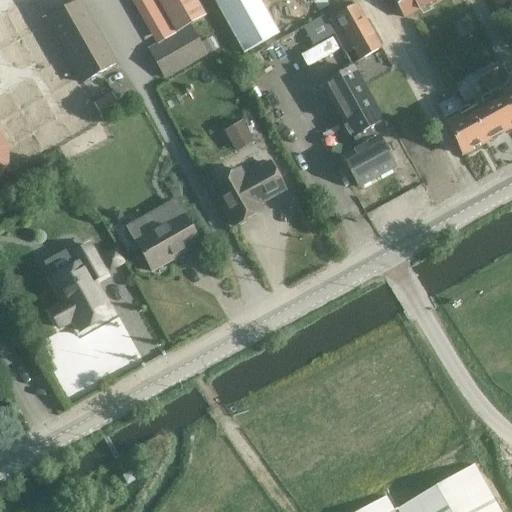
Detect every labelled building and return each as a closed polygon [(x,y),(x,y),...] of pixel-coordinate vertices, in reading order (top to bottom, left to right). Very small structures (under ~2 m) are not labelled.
[(81,85),(116,65),(79,0),(45,20),(81,85)] [(156,44),(175,33),(156,0),(135,0),(133,2),(156,44)] [(204,16),(194,0),(156,0),(175,33),(204,16)] [(211,0),(242,55),(278,34),(259,0),(211,0)] [(314,0),(319,9),(331,3),(329,0),(314,0)] [(393,0),(404,19),(439,0),(393,0)] [(327,23),(333,34),(345,54),(353,50),(359,61),(381,49),(357,6),(327,23)] [(164,80),(206,55),(190,26),(148,50),(164,80)] [(322,86),(351,139),(353,138),(359,149),(343,158),(359,188),(394,168),(372,128),(383,122),(353,68),(322,86)] [(511,85),(489,98),(507,130),(511,126),(511,85)] [(114,91),(97,100),(102,111),(119,103),(114,91)] [(466,110),(484,142),(507,130),(489,98),(466,110)] [(466,110),(443,122),(461,155),(484,142),(466,110)] [(224,132),(236,154),(255,143),(243,121),(224,132)] [(0,174),(18,166),(0,131),(0,174)] [(259,206),(285,192),(271,165),(244,180),(240,171),(211,187),(234,228),(237,226),(241,227),(247,224),(248,221),(262,213),(259,206)] [(181,213),(133,240),(152,273),(199,246),(181,213)] [(62,303),(48,311),(58,329),(73,321),(80,332),(112,314),(95,281),(107,274),(91,245),(75,253),(86,274),(56,291),(62,303)] [(115,251),(103,258),(110,270),(122,263),(115,251)] [(397,511),(499,511),(474,466),(396,510),(397,511)] [(129,472),(127,473),(121,476),(126,486),(134,481),(129,472)] [(392,511),(385,498),(360,511),(392,511)]
